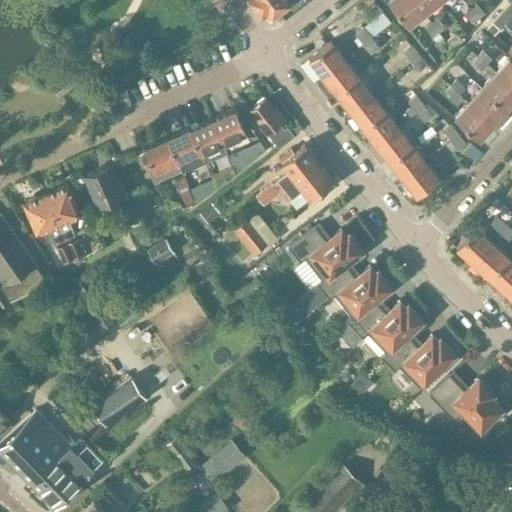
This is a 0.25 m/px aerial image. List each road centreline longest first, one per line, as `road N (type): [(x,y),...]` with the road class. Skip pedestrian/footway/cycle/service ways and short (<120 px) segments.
road 1 (residential): [(417,248),(263,49)]
road 2 (residential): [(109,131),(233,73),(263,49)]
road 3 (residential): [(417,248),(511,142)]
road 4 (residential): [(511,351),(417,248)]
road 5 (residential): [(0,181),(109,131)]
